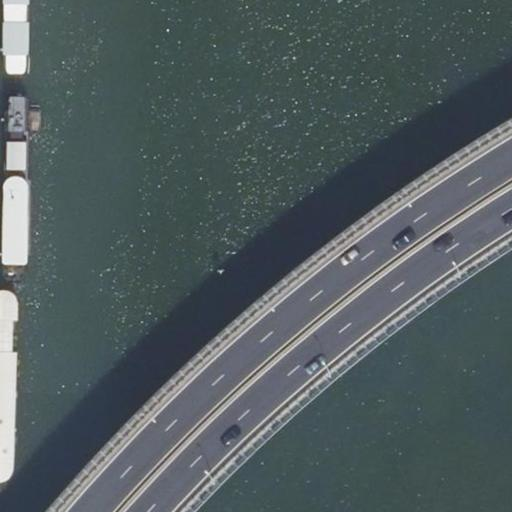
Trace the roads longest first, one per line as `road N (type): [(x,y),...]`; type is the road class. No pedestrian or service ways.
road 1 (motorway): [(511,154),(410,221),(267,335),(89,511)]
road 2 (motorway): [(137,511),(290,362),(511,196)]
